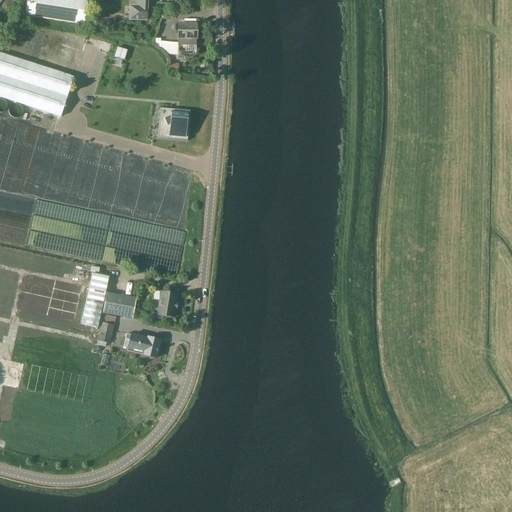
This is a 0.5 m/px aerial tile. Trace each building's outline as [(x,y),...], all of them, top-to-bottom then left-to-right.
[(87,0),(27,0),(25,16),(35,17),(83,25),(87,0)] [(130,6),(130,19),(146,20),(147,7),(146,0),(137,0),(138,7),(130,6)] [(177,25),(178,38),(178,45),(196,45),(196,38),(195,24),(177,25)] [(124,60),(127,50),(117,47),(114,57),(124,60)] [(0,97),(51,113),(60,116),(73,76),(0,53),(0,97)] [(169,64),(169,72),(178,72),(179,64),(169,64)] [(159,107),(156,139),(188,141),(190,110),(159,107)] [(0,241),(75,252),(73,243),(63,241),(61,226),(72,224),(73,221),(59,219),(61,204),(56,212),(58,203),(52,203),(53,208),(48,205),(47,207),(44,206),(46,202),(40,199),(25,201),(24,206),(22,205),(0,201),(0,241)] [(150,312),(149,318),(156,320),(156,318),(172,321),(173,317),(176,295),(161,292),(154,291),(153,299),(159,300),(157,313),(150,312)] [(103,314),(133,319),(136,298),(106,294),(103,314)] [(97,327),(88,325),(0,306),(0,385),(89,405),(100,354),(92,352),(97,327)] [(109,344),(113,326),(115,317),(105,315),(104,317),(101,316),(99,326),(101,327),(97,341),(109,344)] [(130,335),(126,334),(123,347),(143,351),(143,355),(156,358),(160,340),(147,337),(146,338),(130,335)]
